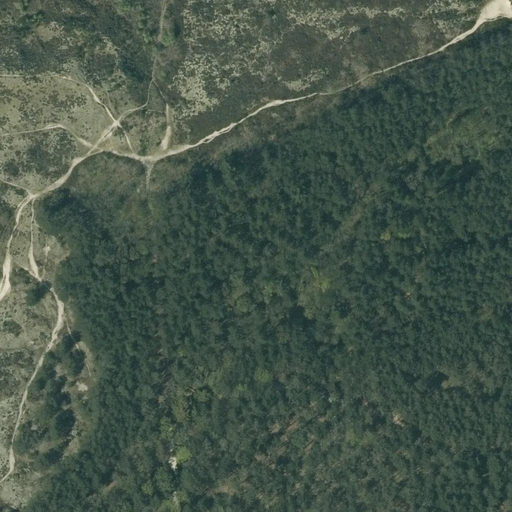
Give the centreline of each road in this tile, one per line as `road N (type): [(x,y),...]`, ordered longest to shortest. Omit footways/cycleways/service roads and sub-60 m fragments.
road 1 (track): [(494,0),(441,45),(156,159),(154,258),(167,401)]
road 2 (track): [(167,401),(88,511)]
